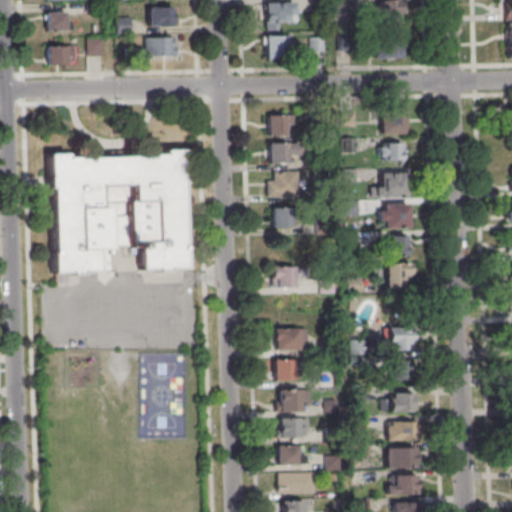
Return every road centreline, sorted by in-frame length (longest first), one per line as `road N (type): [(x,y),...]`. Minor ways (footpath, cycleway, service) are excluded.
road 1 (residential): [(238,511),(219,0)]
road 2 (residential): [(468,511),(450,0)]
road 3 (residential): [(511,79),(9,91)]
road 4 (residential): [(23,511),(9,91)]
